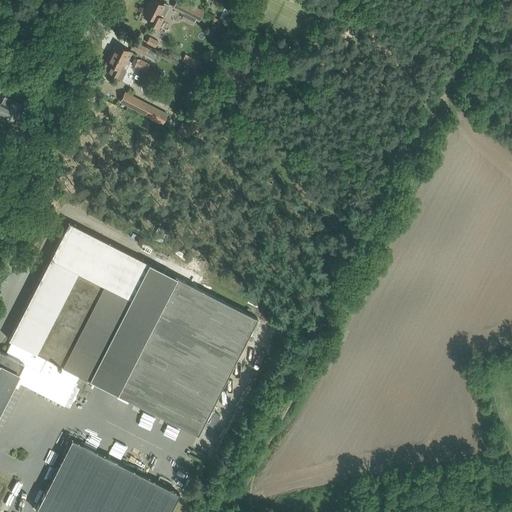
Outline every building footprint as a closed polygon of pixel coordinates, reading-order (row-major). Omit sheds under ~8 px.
[(155,0),(149,0),(142,13),(150,17),(147,22),(159,28),(164,17),(163,17),(169,5),(163,3),(163,4),(160,2),(155,0)] [(181,1),(177,8),(185,12),(181,18),(193,24),(196,18),(198,19),(203,11),(181,1)] [(224,7),(219,18),(225,21),(230,10),(224,7)] [(28,34),(26,42),(32,44),(34,36),(28,34)] [(146,42),(155,47),(158,41),(149,36),(146,42)] [(333,45),(344,51),(348,41),(337,36),(333,45)] [(132,46),(154,59),(157,53),(135,40),(132,46)] [(110,73),(118,77),(123,68),(121,68),(129,51),(116,44),(106,62),(113,66),(110,73)] [(13,50),(10,63),(19,65),(22,52),(13,50)] [(136,55),(132,63),(144,70),(148,62),(136,55)] [(192,57),(188,64),(195,67),(198,60),(192,57)] [(4,115),(5,115),(14,120),(23,103),(14,99),(13,98),(12,99),(5,95),(1,103),(0,102),(0,111),(5,114),(4,115)] [(134,96),(128,107),(156,122),(162,111),(134,96)] [(80,375),(90,380),(149,263),(69,221),(9,338),(9,339),(13,341),(6,353),(0,349),(0,409),(13,385),(18,387),(20,382),(64,405),(80,375)] [(117,393),(197,434),(204,422),(214,427),(220,415),(210,410),(257,317),(176,276),(117,393)] [(35,510),(39,511),(169,511),(179,492),(72,438),(35,510)]
